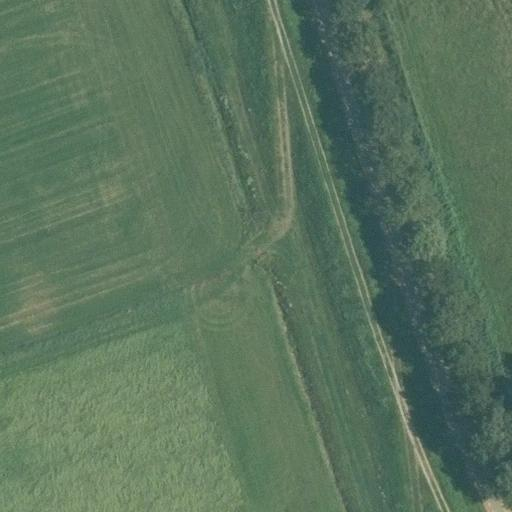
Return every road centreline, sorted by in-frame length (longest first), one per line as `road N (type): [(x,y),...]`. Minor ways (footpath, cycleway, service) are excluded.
road 1 (tertiary): [(498,511),(455,426),(320,0)]
road 2 (track): [(271,0),(403,413),(446,511)]
road 3 (track): [(274,0),(282,229),(194,290)]
road 4 (track): [(415,511),(391,225)]
